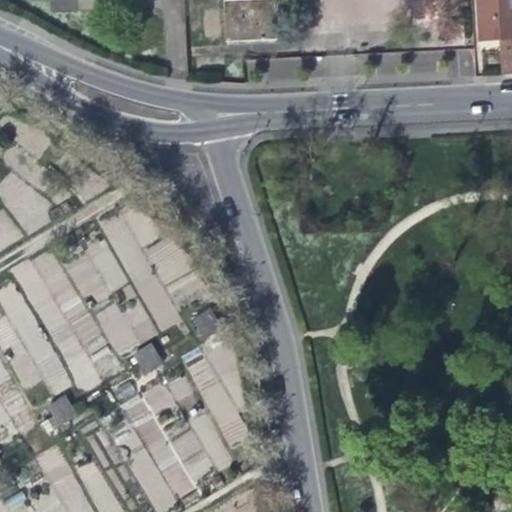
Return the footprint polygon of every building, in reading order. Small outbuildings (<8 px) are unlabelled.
[(273,0),(222,0),(224,43),(248,42),(276,40),(273,0)] [(504,75),(511,74),(511,0),(478,0),(480,41),(491,40),(502,40),(504,75)] [(7,350),(26,389),(43,380),(51,396),(77,383),(81,391),(122,371),(114,356),(156,335),(137,295),(151,288),(145,275),(128,283),(105,237),(57,261),(51,249),(10,269),(16,281),(0,288),(0,348),(2,352),(7,350)] [(194,353),(213,341),(202,322),(183,333),(194,353)] [(135,389),(154,378),(143,358),(124,370),(135,389)] [(48,439),(67,428),(56,409),(37,420),(48,439)]
